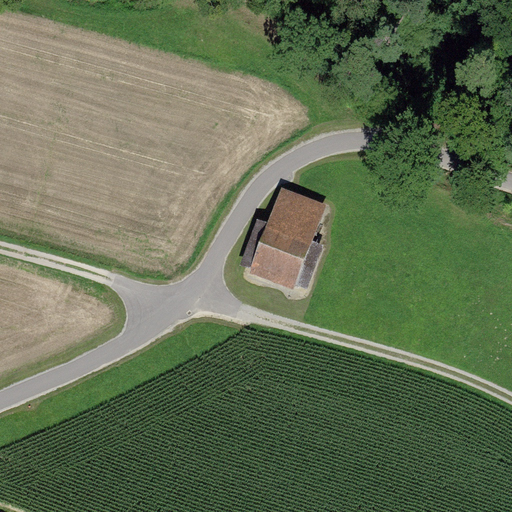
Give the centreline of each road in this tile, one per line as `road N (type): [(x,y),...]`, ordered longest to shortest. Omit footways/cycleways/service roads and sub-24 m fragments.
road 1 (track): [(511,177),(406,141),(334,141),(282,171),(185,302),(123,349),(0,402)]
road 2 (track): [(185,302),(434,368),(511,402)]
road 3 (track): [(185,302),(0,251)]
